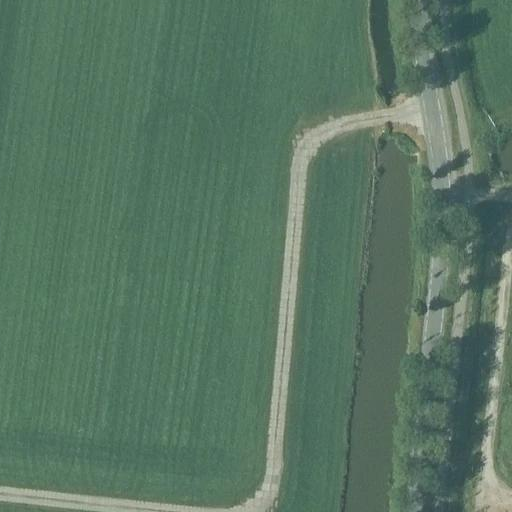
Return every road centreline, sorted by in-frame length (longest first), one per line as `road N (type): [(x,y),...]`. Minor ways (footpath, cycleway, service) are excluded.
road 1 (tertiary): [(414,511),(443,222),(420,0)]
road 2 (track): [(252,511),(270,487),(305,140),(432,109)]
road 3 (track): [(0,494),(167,511)]
